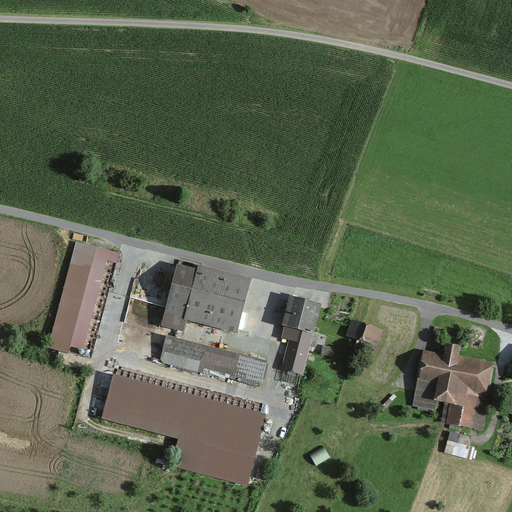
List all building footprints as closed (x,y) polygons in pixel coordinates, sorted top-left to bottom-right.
[(120,256),(76,245),(51,346),(85,354),(107,262),(117,264),(120,256)] [(198,273),(180,268),(164,326),(183,331),(186,320),(238,335),(253,281),(200,266),(198,273)] [(322,307),(293,299),(282,339),(292,341),(284,371),(304,376),(322,307)] [(381,332),(351,322),(346,336),(377,346),(381,332)] [(267,365),(167,340),(161,364),(233,382),(234,377),(262,384),(267,365)] [(492,364),(422,351),(412,405),(435,409),(436,402),(453,405),(450,424),(480,430),(492,364)] [(264,418),(114,378),(103,419),(179,439),(172,466),(246,485),(264,418)] [(336,428),(330,443),(342,448),(348,433),(336,428)] [(459,445),(461,435),(451,433),(446,454),(473,461),(475,449),(459,445)]
